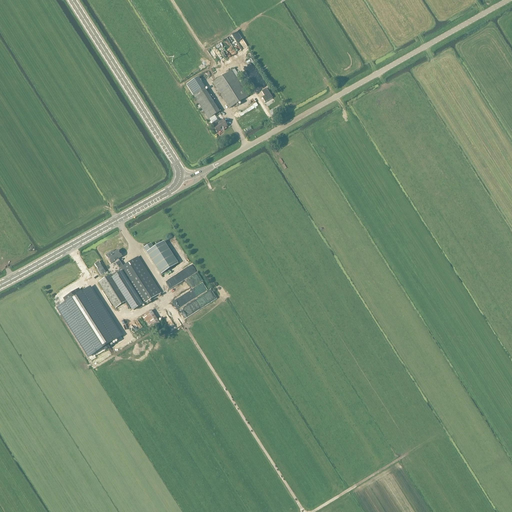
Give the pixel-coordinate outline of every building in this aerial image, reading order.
[(229,109),(248,97),(232,71),(213,83),(229,109)] [(208,119),(220,112),(198,78),(187,85),(208,119)] [(262,98),(265,103),(267,102),(272,98),(266,89),(261,92),(264,97),(262,98)] [(217,133),(227,127),(223,120),(213,126),(217,133)] [(144,248),(161,275),(178,264),(164,242),(154,248),(151,244),(144,248)] [(111,252),(106,256),(111,264),(115,261),(120,269),(123,267),(118,259),(122,257),(118,250),(112,254),(111,252)] [(120,269),(119,270),(120,270),(112,275),(128,301),(127,301),(133,311),(161,293),(138,257),(123,267),(120,269)] [(103,274),(107,272),(101,261),(96,264),(103,274)] [(111,275),(99,282),(116,309),(127,301),(128,301),(112,275),(111,275)] [(67,303),(58,309),(89,357),(121,337),(90,288),(81,294),(79,290),(64,299),(67,303)]
